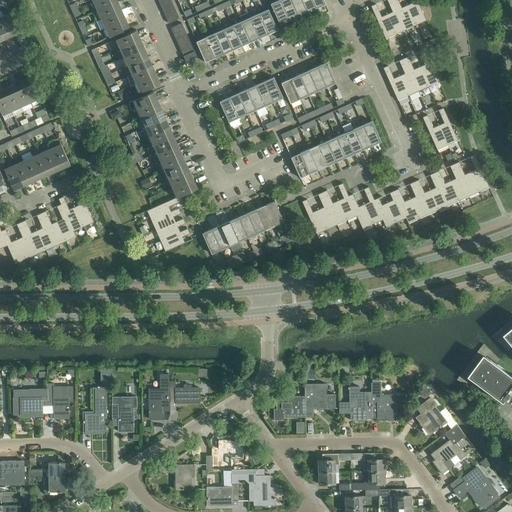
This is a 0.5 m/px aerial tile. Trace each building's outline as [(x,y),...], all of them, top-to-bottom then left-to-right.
[(117,0),(96,0),(93,1),(97,10),(118,1),(117,0)] [(289,20),(279,0),(277,0),(270,3),(280,24),(289,20)] [(298,16),(290,0),(279,0),(289,20),(298,16)] [(307,12),(301,0),(290,0),(298,16),(307,12)] [(301,0),(307,12),(316,8),(312,0),(301,0)] [(312,0),(316,8),(325,4),(323,0),(312,0)] [(396,34),(406,29),(392,0),(387,0),(392,12),(387,14),(396,34)] [(392,0),(406,29),(416,25),(407,5),(402,7),(398,0),(392,0)] [(426,20),(417,0),(411,0),(413,3),(407,5),(416,25),(426,20)] [(118,1),(97,10),(101,19),(122,10),(118,1)] [(161,6),(163,12),(174,7),(172,1),(161,6)] [(396,34),(387,14),(381,16),(376,3),(371,6),(385,38),(396,34)] [(163,12),(166,17),(177,12),(174,7),(163,12)] [(268,8),(259,13),(268,34),(277,30),(268,8)] [(122,10),(101,19),(105,28),(125,19),(122,10)] [(13,11),(4,15),(13,35),(22,31),(13,11)] [(166,17),(169,23),(179,18),(177,12),(166,17)] [(259,13),(250,17),(259,38),(268,34),(259,13)] [(4,15),(0,16),(0,30),(4,39),(13,35),(4,15)] [(250,17),(241,21),(250,42),(259,38),(250,17)] [(125,19),(105,28),(109,37),(130,28),(125,19)] [(77,22),(80,29),(85,26),(82,20),(77,22)] [(241,21),(232,25),(241,46),(250,42),(241,21)] [(171,27),(173,33),(184,28),(181,22),(171,27)] [(232,25),(223,29),(232,50),(241,46),(232,25)] [(173,33),(176,39),(187,34),(184,28),(173,33)] [(119,48),(140,39),(136,29),(114,39),(119,48)] [(223,29),(214,33),(223,54),(232,50),(223,29)] [(214,33),(205,37),(214,58),(223,54),(214,33)] [(176,39),(178,44),(189,39),(187,34),(176,39)] [(214,58),(205,37),(196,41),(205,62),(214,58)] [(123,57),(144,47),(140,39),(119,48),(123,57)] [(178,44),(181,50),(192,45),(189,39),(178,44)] [(181,50),(183,56),(194,51),(192,45),(181,50)] [(97,48),(91,50),(95,59),(101,56),(97,47),(97,48)] [(126,66),(148,56),(144,47),(123,57),(126,66)] [(425,64),(419,67),(428,86),(438,82),(424,49),(419,51),(425,64)] [(194,51),(183,56),(186,61),(197,56),(194,51)] [(126,66),(123,67),(127,76),(130,75),(152,65),(148,56),(126,66)] [(418,91),(428,86),(419,67),(414,69),(408,56),(403,58),(418,91)] [(408,95),(418,91),(403,58),(399,60),(405,73),(399,76),(408,95)] [(336,83),(326,62),(317,66),(326,87),(336,83)] [(104,65),(99,67),(103,76),(111,73),(107,64),(104,65)] [(134,84),(156,74),(152,65),(130,75),(134,84)] [(398,100),(408,95),(399,76),(394,78),(388,65),(383,67),(398,100)] [(317,91),(326,87),(317,66),(308,70),(317,91)] [(308,95),(317,91),(308,70),(299,74),(308,95)] [(111,73),(103,76),(107,85),(115,82),(111,73)] [(138,93),(160,83),(156,74),(134,84),(131,85),(135,94),(138,93)] [(299,99),(308,95),(299,74),(290,78),(299,99)] [(283,98),(274,76),(264,80),(274,102),(283,98)] [(40,98),(31,77),(21,81),(31,102),(40,98)] [(299,99),(290,78),(281,82),(290,103),(299,99)] [(274,102),(264,80),(255,85),(265,106),(274,102)] [(21,106),(31,102),(21,81),(12,85),(21,106)] [(21,106),(12,85),(2,89),(12,111),(21,106)] [(255,85),(246,89),(256,110),(259,117),(268,113),(265,106),(255,85)] [(338,105),(344,102),(338,88),(334,90),(338,99),(335,101),(338,105)] [(0,110),(2,115),(12,111),(2,89),(0,90),(0,110)] [(256,110),(246,89),(237,93),(247,114),(256,110)] [(158,100),(154,91),(153,91),(129,101),(130,104),(129,105),(131,108),(133,109),(134,110),(136,109),(158,100)] [(247,114),(237,93),(229,97),(238,118),(247,114)] [(432,95),(407,102),(408,106),(402,107),(403,109),(409,107),(411,113),(418,111),(416,105),(430,100),(431,105),(435,104),(432,95)] [(238,118),(229,97),(219,101),(229,122),(238,118)] [(136,109),(140,118),(161,108),(158,100),(136,109)] [(45,108),(38,111),(41,117),(43,122),(50,119),(47,114),(45,108)] [(144,127),(165,117),(161,108),(140,118),(144,127)] [(439,125),(447,145),(458,140),(443,108),(438,110),(444,123),(439,125)] [(119,110),(111,113),(114,119),(117,117),(121,115),(119,110)] [(306,114),(297,118),(299,123),(308,119),(306,114)] [(427,115),(422,117),(437,149),(447,145),(439,125),(433,128),(427,115)] [(144,127),(148,136),(169,126),(165,117),(144,127)] [(24,131),(31,128),(29,123),(27,118),(20,121),(24,131)] [(31,128),(37,125),(35,120),(29,123),(31,128)] [(372,120),(362,124),(372,145),(381,141),(372,120)] [(51,122),(44,125),(47,130),(53,127),(51,122)] [(362,124),(353,128),(363,149),(372,145),(362,124)] [(173,135),(169,126),(148,136),(152,145),(173,135)] [(12,136),(19,133),(16,128),(10,131),(12,136)] [(32,130),(35,136),(41,133),(38,128),(32,130)] [(353,128),(345,132),(354,153),(363,149),(353,128)] [(32,130),(26,133),(28,139),(35,136),(32,130)] [(345,132),(336,136),(345,157),(354,153),(345,132)] [(152,145),(147,147),(151,155),(155,153),(177,144),(173,135),(152,145)] [(20,136),(13,139),(16,144),(22,141),(20,136)] [(336,136),(327,140),(336,161),(345,157),(336,136)] [(13,139),(7,142),(9,147),(16,144),(13,139)] [(327,140),(318,144),(327,166),(336,161),(327,140)] [(133,143),(128,145),(132,153),(136,152),(137,151),(133,143)] [(51,148),(61,169),(70,165),(61,144),(51,148)] [(181,152),(177,144),(155,153),(159,162),(181,152)] [(318,144),(309,148),(318,170),(327,166),(318,144)] [(42,152),(51,173),(61,169),(51,148),(42,152)] [(309,148),(300,152),(309,174),(318,170),(309,148)] [(131,154),(128,156),(132,164),(135,163),(137,162),(138,161),(140,160),(143,159),(139,151),(137,152),(134,153),(132,154),(131,154)] [(51,173),(42,152),(33,156),(42,177),(51,173)] [(159,162),(163,171),(185,161),(181,152),(159,162)] [(290,157),(300,178),(309,174),(300,152),(290,157)] [(475,169),(470,172),(479,191),(489,187),(475,154),(470,156),(475,169)] [(42,177),(33,156),(23,160),(33,182),(42,177)] [(33,182),(23,160),(14,165),(23,186),(33,182)] [(185,161),(163,171),(167,180),(189,170),(185,161)] [(469,196),(479,191),(470,172),(465,174),(459,161),(454,163),(469,196)] [(459,200),(469,196),(454,163),(450,165),(455,178),(450,181),(459,200)] [(23,186),(14,165),(4,169),(13,190),(23,186)] [(167,180),(171,189),(193,179),(189,170),(167,180)] [(449,205),(459,200),(450,181),(445,183),(439,170),(434,172),(449,205)] [(439,209),(449,205),(434,172),(430,174),(435,187),(430,190),(439,209)] [(145,180),(141,181),(144,188),(148,186),(149,186),(146,179),(145,180)] [(193,179),(171,189),(175,197),(180,196),(197,188),(193,179)] [(414,181),(428,214),(439,209),(430,190),(424,192),(419,179),(414,181)] [(419,218),(428,214),(414,181),(409,183),(415,196),(410,199),(419,218)] [(338,200),(347,220),(357,216),(357,215),(348,196),(348,195),(343,183),(338,185),(344,198),(338,200)] [(364,204),(373,224),(383,219),(374,199),(368,186),(364,189),(369,202),(364,204)] [(399,188),(394,190),(406,217),(406,218),(408,223),(419,218),(410,199),(404,201),(399,188)] [(75,207),(84,226),(94,222),(79,189),(74,191),(80,204),(75,207)] [(337,224),(347,220),(338,200),(333,203),(327,190),(322,192),(337,224)] [(387,202),(396,222),(406,218),(406,217),(394,190),(389,192),(393,200),(387,202)] [(327,229),(337,224),(322,192),(318,194),(323,207),(318,209),(327,229)] [(362,228),(373,224),(364,204),(358,207),(353,194),(348,195),(348,196),(357,215),(357,216),(362,228)] [(73,231),(74,231),(84,226),(75,207),(69,209),(63,196),(58,198),(61,204),(73,231)] [(182,200),(180,196),(175,197),(147,210),(151,220),(171,211),(169,207),(175,204),(174,204),(182,200)] [(386,227),(396,222),(387,202),(382,205),(378,197),(374,199),(383,219),(386,227)] [(302,201),(316,234),(327,229),(318,209),(313,212),(307,199),(302,201)] [(284,221),(278,209),(274,200),(265,204),(275,225),(284,221)] [(57,221),(66,241),(76,236),(74,231),(73,231),(61,204),(57,206),(62,219),(57,221)] [(266,229),(275,225),(265,204),(256,208),(266,229)] [(171,211),(151,220),(156,230),(175,221),(173,216),(181,213),(179,208),(171,211)] [(257,234),(266,229),(256,208),(247,212),(257,234)] [(41,213),(56,245),(66,241),(57,221),(52,224),(46,211),(41,213)] [(248,238),(257,234),(247,212),(238,216),(248,238)] [(37,230),(46,250),(56,245),(41,213),(37,215),(42,228),(37,230)] [(239,242),(248,238),(238,216),(229,220),(239,242)] [(183,218),(175,221),(156,230),(160,240),(180,231),(178,226),(185,223),(183,218)] [(21,222),(36,254),(46,250),(37,230),(31,233),(26,220),(21,222)] [(229,220),(220,224),(230,246),(232,251),(241,247),(239,242),(229,220)] [(17,239),(26,259),(36,254),(21,222),(16,224),(22,237),(17,239)] [(221,250),(230,246),(220,224),(211,228),(221,250)] [(188,228),(180,231),(160,240),(165,251),(185,242),(182,236),(190,233),(188,228)] [(211,228),(202,233),(211,254),(221,250),(211,228)] [(7,245),(15,264),(26,259),(17,239),(11,242),(6,229),(1,231),(7,245)] [(238,263),(247,259),(243,252),(234,256),(235,259),(238,263)] [(504,399),(506,400),(511,404),(511,376),(500,367),(497,365),(493,362),(486,357),(470,378),(477,383),(481,386),(501,401),(502,402),(504,399)] [(306,364),(306,368),(308,368),(307,378),(313,379),(314,379),(316,364),(316,361),(307,360),(306,364)] [(112,381),(112,368),(100,368),(101,381),(112,381)] [(160,388),(149,388),(149,419),(164,419),(164,418),(164,409),(164,403),(170,403),(170,401),(169,381),(169,374),(166,374),(160,374),(160,388)] [(176,381),(169,381),(170,401),(175,401),(175,403),(200,402),(200,387),(191,388),(191,385),(184,385),(184,388),(176,388),(176,381)] [(423,381),(417,393),(423,396),(430,391),(423,381)] [(381,382),(371,382),(372,392),(372,418),(387,418),(387,420),(396,420),(396,410),(402,410),(402,405),(408,405),(408,394),(383,394),(381,394),(381,382)] [(48,383),(48,389),(48,405),(54,405),(54,418),(69,418),(69,401),(73,401),(72,386),(54,386),(54,383),(48,383)] [(305,396),(306,417),(314,416),(314,408),(318,408),(319,410),(323,410),(323,408),(336,408),(336,394),(327,394),(327,383),(305,384),(305,396)] [(339,402),(339,413),(344,413),(344,412),(350,412),(350,420),(357,420),(357,422),(359,422),(361,422),(364,421),(364,420),(366,420),(366,418),(372,418),(372,392),(360,392),(360,386),(349,386),(350,402),(339,402)] [(93,387),(93,388),(93,411),(82,411),(83,434),(106,434),(107,434),(107,418),(107,403),(106,387),(93,387)] [(42,413),(42,405),(48,405),(48,389),(30,389),(30,390),(14,390),(14,398),(13,398),(14,414),(20,414),(20,416),(42,416),(42,413)] [(136,395),(112,396),(112,403),(113,425),(118,425),(118,431),(133,431),(133,407),(137,407),(136,395)] [(305,396),(276,396),(276,409),(274,409),(274,420),(284,420),(284,417),(306,417),(305,396)] [(422,413),(417,417),(429,434),(446,421),(451,428),(456,424),(457,423),(445,407),(439,412),(434,405),(436,403),(431,397),(421,405),(418,408),(422,413)] [(449,439),(430,453),(434,459),(432,461),(442,474),(453,465),(449,459),(456,454),(461,459),(466,455),(456,442),(465,435),(456,424),(451,428),(444,433),(449,439)] [(212,470),(218,470),(218,466),(231,466),(231,458),(243,458),(243,439),(218,440),(218,448),(212,448),(212,455),(212,470)] [(322,460),(318,460),(319,472),(334,471),(334,465),(338,465),(338,460),(338,453),(322,454),(323,454),(323,460),(322,460)] [(371,453),(351,453),(351,460),(364,459),(364,471),(384,470),(386,470),(385,463),(384,463),(384,459),(372,459),(371,453)] [(485,458),(480,462),(483,466),(489,462),(485,458)] [(0,483),(24,483),(24,471),(26,471),(26,466),(24,466),(24,460),(2,461),(2,462),(0,461),(0,483)] [(65,476),(65,469),(67,469),(67,464),(65,464),(65,462),(48,462),(48,469),(28,469),(29,477),(34,477),(44,477),(65,476)] [(194,477),(193,464),(175,464),(176,489),(192,489),(191,477),(194,477)] [(454,489),(454,490),(459,496),(468,489),(471,492),(470,492),(479,503),(480,505),(481,504),(485,508),(500,497),(497,493),(495,491),(477,467),(465,476),(467,479),(454,489)] [(231,470),(231,484),(238,484),(237,479),(244,479),(249,483),(251,483),(251,500),(254,500),(254,505),(262,504),(275,504),(275,499),(275,497),(275,487),(269,487),(269,483),(270,483),(270,475),(264,475),(264,469),(258,469),(243,469),(231,470)] [(219,487),(207,487),(207,489),(207,494),(207,505),(238,505),(238,501),(238,498),(238,484),(231,484),(231,470),(223,470),(223,487),(219,487)] [(365,489),(378,489),(379,489),(380,483),(384,483),(384,470),(364,471),(364,483),(352,483),(352,490),(365,490),(365,489)] [(334,471),(319,472),(319,484),(335,484),(334,471)] [(66,484),(65,476),(44,477),(44,491),(66,491),(66,489),(67,489),(67,484),(66,484)] [(379,489),(378,489),(378,495),(391,495),(391,507),(395,507),(411,507),(411,495),(409,495),(409,488),(379,489)] [(345,496),(346,508),(362,508),(361,495),(345,496)] [(11,497),(2,497),(2,504),(2,511),(17,511),(17,504),(11,504),(11,497)]
